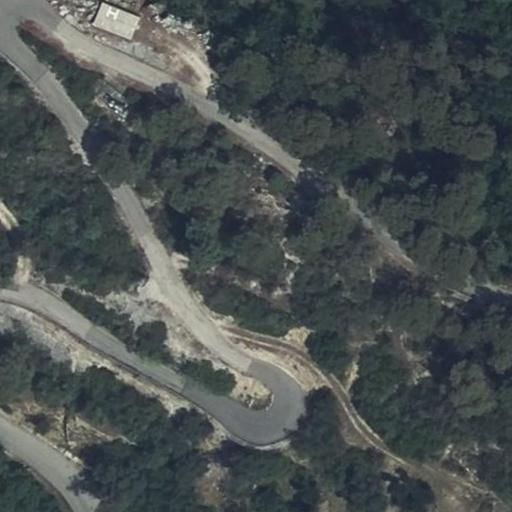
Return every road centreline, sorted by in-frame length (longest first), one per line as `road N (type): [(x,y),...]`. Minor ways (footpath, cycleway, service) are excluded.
road 1 (unclassified): [(511,290),(416,249),(210,99),(16,0),(3,7),(4,31),(46,72),(131,194),(177,292),(224,343),(279,379),(290,405),(266,423),(238,412),(48,299),(0,285)]
road 2 (unclassified): [(0,427),(66,470),(90,495),(94,511)]
